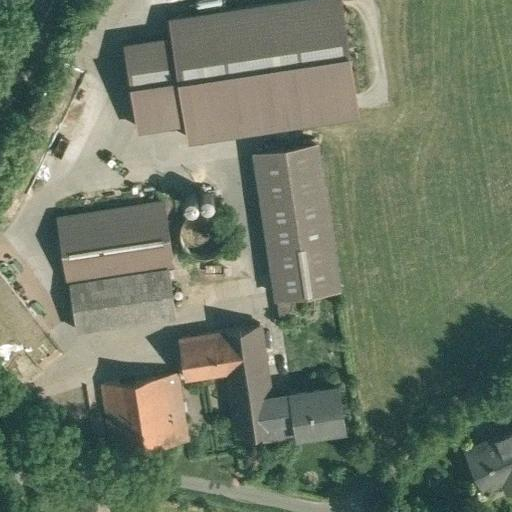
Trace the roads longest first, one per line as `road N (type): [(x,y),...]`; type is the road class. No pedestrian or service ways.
road 1 (unclassified): [(27,428),(322,511)]
road 2 (unknown): [(511,419),(340,511)]
